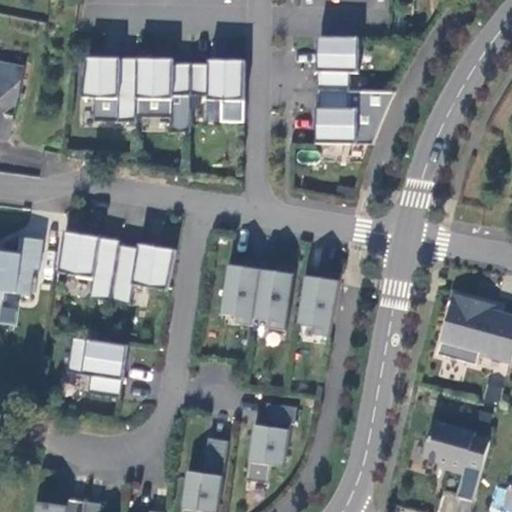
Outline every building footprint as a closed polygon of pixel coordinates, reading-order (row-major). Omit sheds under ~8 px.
[(319,40),(318,93),(350,94),(350,76),(359,77),(359,41),(319,40)] [(138,117),(139,60),(85,58),(84,99),(119,100),(119,123),(137,123),(138,117)] [(139,60),(138,117),(174,118),(174,97),(192,97),(193,65),(175,64),(175,60),(139,60)] [(193,65),(192,97),(209,98),(209,102),(221,102),(222,123),(245,124),(246,62),(210,61),(210,65),(193,65)] [(0,138),(9,140),(24,70),(0,64),(0,138)] [(350,94),(318,93),(317,147),(357,148),(358,112),(349,111),(350,94)] [(113,303),(123,247),(124,243),(68,233),(61,274),(96,280),(93,300),(113,303)] [(0,291),(30,295),(33,270),(39,271),(42,241),(20,238),(19,252),(0,249),(0,291)] [(142,251),(123,247),(113,303),(134,307),(137,287),(170,293),(179,252),(143,246),(142,251)] [(239,324),(256,326),(257,319),(264,270),(247,267),(248,260),(232,258),(224,314),(241,317),(239,324)] [(281,272),(264,270),(257,319),(274,321),(273,329),(289,332),(299,267),(282,265),(281,272)] [(308,276),(300,326),(318,328),(316,336),(332,338),(344,274),(326,271),(325,279),(308,276)] [(483,354),(511,361),(511,317),(504,315),(503,320),(493,318),(497,305),(457,294),(440,356),(480,366),(483,354)] [(130,346),(75,337),(70,373),(94,376),(91,393),(122,399),(130,346)] [(300,409),(270,404),(267,427),(257,426),(249,481),(271,485),(274,466),(287,468),(293,424),(297,425),(300,409)] [(478,433),(437,422),(426,458),(448,464),(447,469),(466,475),(460,498),(476,503),(492,442),(477,437),(478,433)] [(219,511),(230,442),(211,439),(205,474),(189,472),(183,511),(219,511)] [(86,511),(88,502),(70,500),(69,507),(39,502),(37,511),(86,511)] [(103,511),(105,505),(88,502),(86,511),(103,511)]
